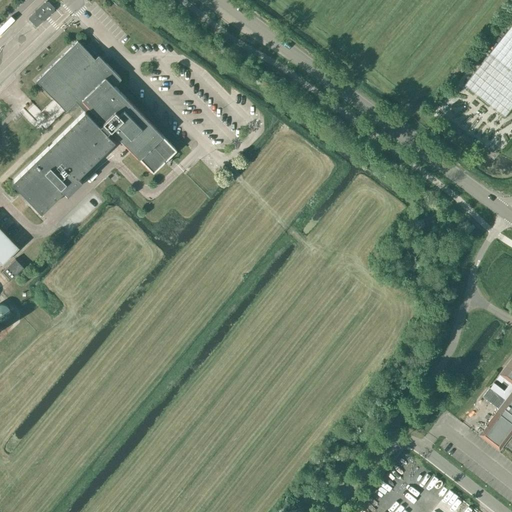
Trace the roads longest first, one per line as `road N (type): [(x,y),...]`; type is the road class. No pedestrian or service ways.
road 1 (secondary): [(507,213),(220,0)]
road 2 (tertiary): [(328,511),(376,450),(399,440),(501,511)]
